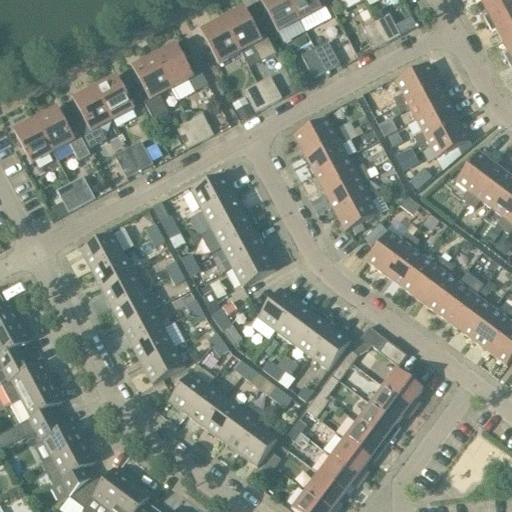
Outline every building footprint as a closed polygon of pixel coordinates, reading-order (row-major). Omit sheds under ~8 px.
[(300,23),(288,0),(264,0),(261,2),(278,34),(300,23)] [(316,0),(288,0),(300,23),(322,11),(316,0)] [(488,26),(511,12),(511,0),(490,0),(482,4),(488,15),(484,18),(488,26)] [(245,10),(223,22),(241,54),(253,48),(262,64),(277,56),(268,39),(262,42),(245,10)] [(502,42),(511,37),(511,12),(488,26),(492,33),(496,31),(502,42)] [(388,45),(402,38),(390,15),(376,22),(388,45)] [(241,54),(223,22),(201,33),(219,66),(241,54)] [(388,45),(376,22),(363,29),(375,52),(388,45)] [(508,64),(511,61),(511,37),(502,42),(508,54),(504,56),(508,64)] [(327,73),(340,66),(328,44),(315,51),(327,73)] [(177,46),(155,58),(172,91),(178,102),(195,93),(189,82),(195,79),(192,74),(199,70),(193,57),(185,61),(177,46)] [(327,73),(315,51),(302,58),(314,80),(327,73)] [(160,97),(172,91),(155,58),(133,70),(150,101),(145,104),(154,121),(169,113),(160,97)] [(397,108),(440,86),(429,66),(396,84),(403,96),(394,101),(397,108)] [(118,78),(96,90),(113,122),(135,111),(118,78)] [(270,108),(283,101),(271,78),(257,85),(270,108)] [(270,108),(257,85),(244,92),(256,115),(270,108)] [(417,122),(450,105),(440,86),(397,108),(401,115),(410,110),(417,122)] [(113,122),(96,90),(74,102),(91,134),(113,122)] [(418,146),(460,124),(450,105),(417,122),(423,134),(414,139),(418,146)] [(58,110),(36,122),(54,154),(76,143),(58,110)] [(189,122),(201,145),(214,137),(202,115),(189,122)] [(305,157),(347,135),(343,128),(334,133),(327,120),(294,138),(305,157)] [(54,154),(36,122),(14,133),(32,166),(54,154)] [(189,122),(176,129),(188,152),(201,145),(189,122)] [(418,146),(421,153),(431,148),(437,161),(470,143),(460,124),(418,146)] [(315,176),(348,159),(342,147),(351,142),(347,135),(305,157),(315,176)] [(128,151),(140,173),(153,166),(141,143),(128,151)] [(404,173),(420,165),(411,150),(396,158),(404,173)] [(128,151),(115,158),(127,180),(140,173),(128,151)] [(468,206),(497,168),(479,154),(457,184),(468,193),(462,201),(468,206)] [(325,196),(367,173),(364,166),(354,171),(348,159),(315,176),(325,196)] [(492,211),(511,183),(511,179),(497,168),(468,206),(475,211),(481,203),(492,211)] [(335,215),(378,193),(377,192),(368,197),(362,185),(371,180),(367,173),(325,196),(335,215)] [(202,213),(235,195),(224,176),(192,193),(202,213)] [(70,185),(82,208),(96,201),(84,178),(70,185)] [(418,192),(423,187),(415,178),(410,183),(418,192)] [(503,232),(511,219),(511,183),(492,211),(503,219),(496,227),(503,232)] [(70,185),(57,192),(69,215),(82,208),(70,185)] [(381,199),(378,193),(335,215),(346,234),(379,217),(372,204),(381,199)] [(212,232),(245,215),(235,195),(202,213),(212,232)] [(166,232),(176,227),(169,214),(159,220),(166,232)] [(223,251),(255,234),(245,215),(212,232),(223,251)] [(511,219),(503,232),(509,237),(511,233),(511,219)] [(160,235),(156,226),(155,226),(146,232),(150,240),(160,235)] [(180,235),(176,227),(166,232),(170,241),(180,235)] [(265,253),(255,234),(223,251),(233,270),(265,253)] [(385,277),(414,239),(407,234),(401,242),(389,234),(367,264),(385,277)] [(91,271),(124,254),(113,235),(81,252),(91,271)] [(160,235),(150,240),(155,249),(165,244),(160,235)] [(180,235),(170,241),(176,251),(186,246),(180,235)] [(402,290),(425,260),(414,252),(420,243),(414,239),(385,277),(402,290)] [(265,253),(233,270),(243,289),(276,272),(265,253)] [(101,291),(134,273),(124,254),(91,271),(101,291)] [(186,271),(196,265),(191,256),(181,261),(186,271)] [(420,302),(448,264),(442,259),(436,268),(425,260),(402,290),(420,302)] [(494,274),(499,267),(494,263),(488,270),(494,274)] [(181,273),(176,264),(166,270),(171,278),(181,273)] [(437,315),(459,286),(448,277),(454,269),(448,264),(420,302),(437,315)] [(186,271),(191,279),(201,274),(196,265),(186,271)] [(112,310),(144,293),(134,273),(101,291),(112,310)] [(181,273),(171,278),(175,287),(185,282),(181,273)] [(220,282),(209,287),(202,291),(205,297),(203,298),(208,309),(217,304),(216,302),(227,296),(220,282)] [(454,328),(483,290),(476,285),(470,294),(459,286),(437,315),(454,328)] [(472,341),(494,311),(483,303),(489,295),(483,290),(454,328),(472,341)] [(277,334),(299,304),(281,291),(259,320),(277,334)] [(122,329),(154,312),(144,293),(112,310),(122,329)] [(0,334),(20,324),(9,304),(5,307),(0,297),(0,334)] [(191,317),(201,311),(196,302),(186,308),(191,317)] [(232,303),(222,309),(228,318),(237,312),(232,303)] [(294,347),(316,317),(299,304),(277,334),(294,347)] [(191,317),(196,325),(206,320),(201,311),(191,317)] [(218,327),(227,320),(221,312),(221,311),(212,318),(218,327)] [(489,354),(511,323),(511,311),(505,319),(494,311),(472,341),(489,354)] [(132,348),(165,331),(154,312),(122,329),(132,348)] [(312,360),(333,330),(316,317),(294,347),(312,360)] [(218,327),(223,334),(225,333),(233,328),(227,320),(218,327)] [(511,323),(489,354),(507,367),(511,360),(511,323)] [(20,324),(0,334),(0,367),(3,372),(26,360),(20,349),(30,344),(20,324)] [(351,344),(333,330),(312,360),(329,373),(351,344)] [(142,367),(175,350),(165,331),(132,348),(142,367)] [(223,344),(217,336),(208,343),(214,350),(223,344)] [(399,369),(408,358),(388,343),(379,354),(399,369)] [(223,344),(214,350),(220,358),(229,352),(223,344)] [(185,369),(175,350),(142,367),(153,387),(185,369)] [(352,366),(359,358),(352,353),(345,361),(352,366)] [(12,406),(52,385),(42,365),(32,371),(26,360),(3,372),(8,383),(1,387),(12,406)] [(352,366),(345,361),(332,378),(340,383),(352,366)] [(271,378),(278,369),(270,363),(263,372),(271,378)] [(243,379),(250,370),(242,364),(235,373),(243,379)] [(271,378),(279,383),(285,374),(278,369),(271,378)] [(243,379),(251,384),(258,375),(250,370),(243,379)] [(397,372),(384,390),(414,412),(419,405),(415,402),(423,391),(397,372)] [(169,404),(187,417),(209,388),(191,374),(169,404)] [(320,395),(327,401),(340,383),(332,378),(320,395)] [(52,385),(12,406),(12,407),(23,401),(33,420),(29,422),(35,433),(58,421),(52,410),(63,404),(52,385)] [(209,388),(187,417),(205,430),(227,401),(209,388)] [(278,405),(285,396),(276,389),(270,398),(278,405)] [(305,389),(298,397),(298,398),(306,404),(313,395),(305,389)] [(414,412),(384,390),(371,407),(397,426),(404,416),(408,420),(414,412)] [(330,403),(327,401),(320,395),(307,413),(317,420),(330,403)] [(278,405),(286,410),(292,401),(285,396),(278,405)] [(222,443),(244,414),(227,401),(205,430),(222,443)] [(397,426),(371,407),(358,424),(388,447),(401,430),(397,426)] [(240,456),(262,427),(244,414),(222,443),(240,456)] [(58,421),(35,433),(41,444),(45,442),(55,461),(42,467),(43,468),(55,461),(84,446),(74,426),(64,431),(58,421)] [(301,435),(307,427),(300,422),(294,430),(301,435)] [(388,447),(358,424),(345,442),(375,464),(388,447)] [(262,427),(240,456),(257,469),(279,440),(262,427)] [(301,435),(294,430),(287,439),(294,444),(301,435)] [(16,443),(11,432),(0,437),(0,449),(1,451),(16,443)] [(375,464),(345,442),(332,459),(362,481),(368,474),(363,471),(371,461),(375,464)] [(84,446),(55,461),(43,468),(53,488),(62,483),(70,499),(91,481),(85,470),(95,465),(84,446)] [(275,470),(281,462),(274,456),(268,465),(275,470)] [(362,481),(332,459),(319,476),(345,496),(352,486),(357,489),(362,481)] [(275,470),(268,465),(261,473),(268,479),(275,470)] [(111,511),(132,485),(114,472),(101,489),(91,481),(70,499),(85,510),(83,511),(111,511)] [(345,496),(319,476),(306,493),(330,511),(338,511),(341,509),(337,506),(345,496)] [(111,511),(148,511),(143,507),(150,498),(132,485),(111,511)] [(330,511),(306,493),(293,511),(330,511)]
